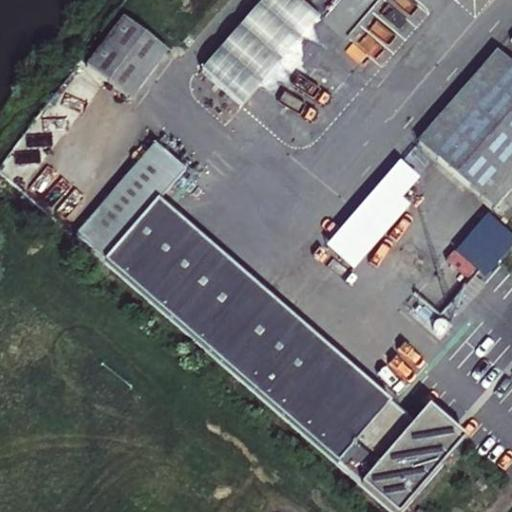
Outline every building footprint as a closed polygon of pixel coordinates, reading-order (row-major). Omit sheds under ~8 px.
[(250,106),(325,14),(308,0),(264,0),(206,71),(250,106)] [(166,52),(122,19),(85,68),(130,101),(166,52)] [(511,36),(418,144),(494,211),(511,189),(511,36)] [(74,233),(396,511),(399,511),(465,436),(429,404),(412,423),(158,203),(184,172),(151,144),(74,233)] [(467,241),(500,263),(511,244),(511,235),(484,217),(467,241)]
